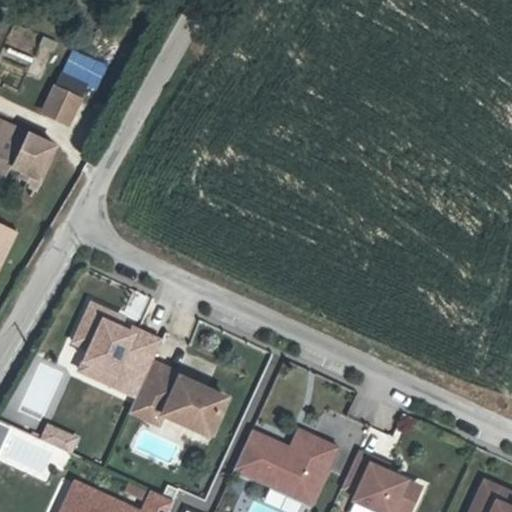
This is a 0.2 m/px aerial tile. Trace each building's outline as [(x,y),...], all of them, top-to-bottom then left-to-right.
[(72,127),(99,62),(68,49),(41,113),(72,127)] [(0,175),(6,164),(38,180),(54,146),(5,123),(0,133),(0,175)] [(0,260),(14,233),(2,227),(0,231),(0,260)] [(107,388),(134,400),(152,360),(159,344),(125,329),(123,334),(116,330),(120,321),(88,307),(70,346),(86,353),(81,365),(111,379),(107,388)] [(178,371),(152,360),(134,400),(133,403),(146,409),(151,398),(164,404),(158,417),(213,442),(231,398),(177,373),(178,371)] [(111,379),(81,365),(77,374),(107,388),(111,379)] [(146,409),(133,403),(128,414),(154,426),(158,417),(164,404),(151,398),(146,409)] [(0,451),(11,428),(0,422),(0,451)] [(47,422),(40,438),(73,452),(80,436),(47,422)] [(251,429),(232,471),(314,508),(341,448),(297,428),(289,446),(251,429)] [(359,450),(341,491),(353,497),(351,502),(372,511),(410,511),(422,486),(373,464),(376,457),(359,450)] [(511,511),(511,508),(509,508),(511,503),(511,502),(511,494),(480,480),(465,511),(511,511)] [(167,511),(171,504),(150,495),(141,511),(127,511),(72,487),(61,511),(167,511)]
